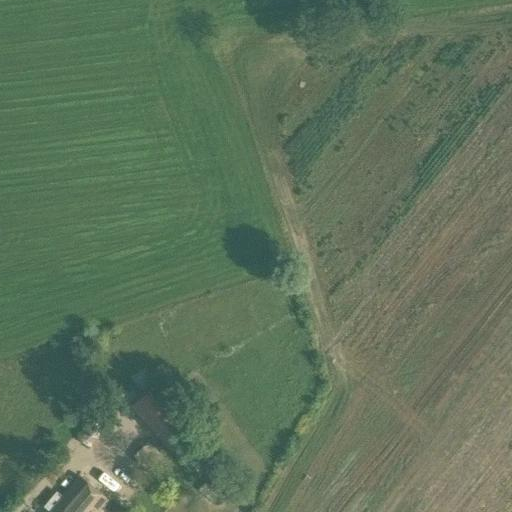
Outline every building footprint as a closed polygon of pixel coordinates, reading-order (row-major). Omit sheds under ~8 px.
[(149,391),(130,407),(138,416),(157,399),(149,391)] [(181,427),(162,443),(171,453),(189,437),(181,427)] [(147,473),(163,458),(147,441),(131,456),(147,473)] [(210,501),(230,481),(209,460),(200,469),(202,470),(203,470),(205,471),(206,472),(208,474),(209,476),(209,477),(210,479),(213,483),(202,494),(210,501)] [(99,511),(108,502),(78,477),(62,497),(57,493),(45,507),(50,511),(48,511),(99,511)]
